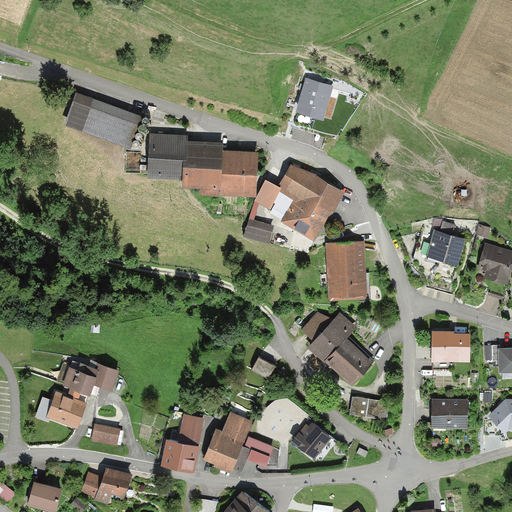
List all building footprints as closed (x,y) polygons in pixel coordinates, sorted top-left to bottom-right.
[(334,88),(306,79),(304,86),(295,114),(323,123),(325,118),(331,120),(338,99),(331,97),(334,88)] [(75,92),(63,125),(134,151),(146,118),(75,92)] [(181,178),(183,143),(183,136),(148,134),(145,176),(181,178)] [(219,188),(220,152),(221,145),(183,143),(181,178),(181,186),(219,188)] [(254,153),(220,152),(219,188),(219,194),(253,195),(254,153)] [(282,223),(315,242),(330,213),(332,214),(344,194),(328,184),(309,173),(300,169),(291,165),(279,188),(282,190),(280,193),(294,202),(282,223)] [(282,190),(279,188),(267,181),(256,202),(271,210),(280,193),(282,190)] [(273,225),(246,217),(241,236),(267,243),(273,225)] [(478,224),(475,234),(486,238),(489,227),(478,224)] [(424,257),(432,229),(421,226),(419,232),(410,261),(425,277),(423,285),(450,293),(457,267),(424,257)] [(465,239),(432,229),(424,257),(457,267),(465,239)] [(410,261),(419,232),(398,238),(410,261)] [(362,241),(324,243),(327,300),(365,298),(362,241)] [(511,264),(511,251),(484,242),(476,268),(484,271),(482,278),(505,285),(511,264)] [(311,341),(332,318),(316,312),(299,329),(311,341)] [(324,360),(345,337),(354,327),(337,312),(332,318),(311,341),(306,347),(322,361),(324,360)] [(454,327),(433,327),(432,357),(470,357),(470,329),(454,329),(454,327)] [(345,337),(324,360),(351,385),(372,362),(345,337)] [(499,358),(499,344),(499,343),(485,343),(486,359),(499,358)] [(511,343),(499,344),(499,358),(500,368),(511,368),(511,343)] [(63,360),(57,379),(71,383),(76,385),(91,390),(94,382),(96,382),(112,388),(119,368),(89,358),(88,362),(74,357),(72,363),(63,360)] [(274,365),(256,357),(250,370),(267,378),(274,365)] [(55,387),(46,412),(77,423),(86,398),(72,393),(76,385),(71,383),(68,392),(55,387)] [(511,395),(507,395),(490,411),(505,428),(509,425),(511,424),(511,395)] [(387,401),(350,396),(348,415),(385,420),(387,401)] [(469,397),(433,397),(433,426),(469,426),(469,397)] [(223,426),(220,431),(243,440),(253,418),(230,408),(223,426)] [(184,411),(178,440),(199,444),(205,416),(184,411)] [(95,421),(91,439),(116,444),(120,426),(95,421)] [(296,431),(288,441),(312,460),(330,437),(311,421),(300,435),(296,431)] [(220,431),(223,426),(216,423),(209,442),(203,454),(216,459),(215,462),(231,469),(232,466),(242,443),(243,440),(220,431)] [(178,440),(166,438),(161,463),(181,467),(194,469),(199,444),(178,440)] [(242,443),(232,466),(242,469),(249,446),(242,443)] [(269,451),(251,445),(245,461),(264,467),(269,451)] [(366,453),(357,448),(354,454),(363,459),(366,453)] [(94,497),(93,500),(106,503),(109,493),(124,497),(130,474),(103,466),(100,476),(94,497)] [(94,497),(100,476),(86,471),(80,492),(94,497)] [(44,479),(34,476),(31,488),(27,501),(56,508),(63,484),(44,479)] [(0,477),(0,493),(9,501),(17,492),(0,477)] [(242,485),(234,495),(254,511),(271,511),(273,511),(242,485)] [(254,511),(234,495),(219,511),(254,511)] [(74,498),(68,505),(77,511),(80,511),(85,506),(74,498)]
